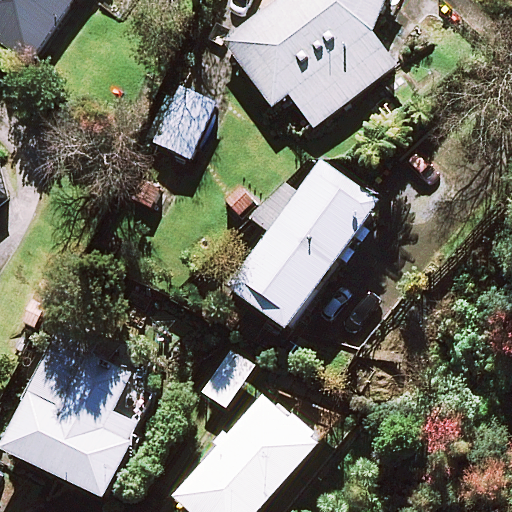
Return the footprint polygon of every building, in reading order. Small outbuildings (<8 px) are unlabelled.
[(87,0),(0,0),(0,44),(36,71),(87,0)] [(296,0),(282,17),(234,54),(281,116),(298,103),(321,134),(401,73),(377,40),(402,0),(296,0)] [(225,114),(190,94),(159,150),(193,169),(225,114)] [(393,213),(330,168),(237,297),(300,342),(393,213)] [(0,196),(12,187),(0,172),(0,196)] [(173,389),(65,338),(9,458),(116,509),(150,437),(166,403),(173,389)] [(259,373),(234,357),(208,398),(233,414),(259,373)] [(283,511),(332,456),(271,402),(182,505),(190,511),(283,511)]
